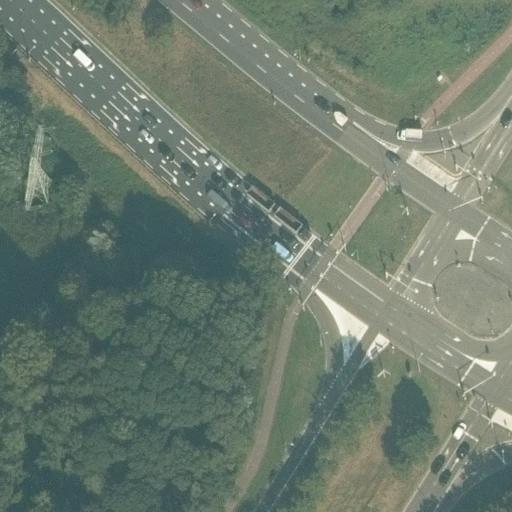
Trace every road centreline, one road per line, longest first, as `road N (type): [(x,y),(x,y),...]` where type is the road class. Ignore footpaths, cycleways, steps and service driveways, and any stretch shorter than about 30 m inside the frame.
road 1 (secondary): [(10,0),(230,202)]
road 2 (secondary): [(230,202),(324,323),(333,350),(332,407)]
road 3 (secondary): [(511,94),(473,131),(432,144),(388,138),(309,107)]
road 4 (secondary): [(230,202),(386,323)]
road 5 (secondary): [(456,213),(309,107)]
road 6 (secondary): [(309,107),(179,0)]
road 7 (tertiary): [(419,511),(493,393)]
road 8 (secondary): [(456,213),(386,323)]
road 9 (secondary): [(386,323),(493,393)]
road 10 (tertiary): [(332,407),(267,511)]
